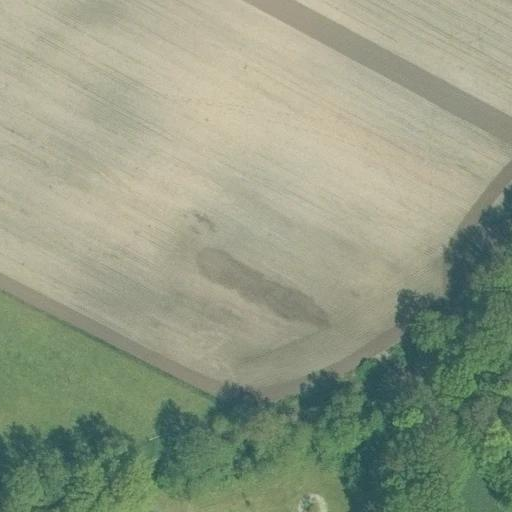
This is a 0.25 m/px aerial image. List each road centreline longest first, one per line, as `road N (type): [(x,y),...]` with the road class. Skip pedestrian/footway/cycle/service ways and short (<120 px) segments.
road 1 (track): [(14,511),(384,382),(440,382)]
road 2 (unclassified): [(419,511),(440,382),(511,303)]
